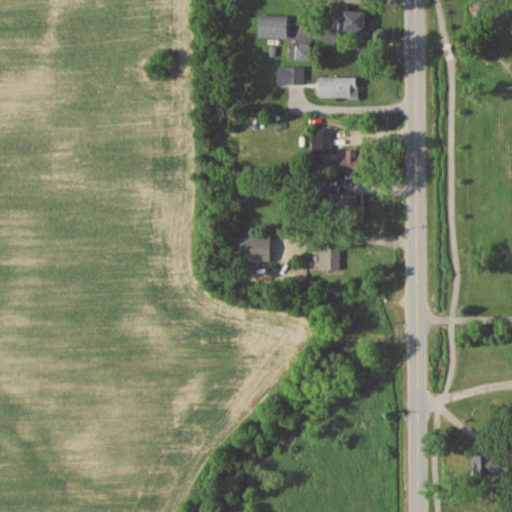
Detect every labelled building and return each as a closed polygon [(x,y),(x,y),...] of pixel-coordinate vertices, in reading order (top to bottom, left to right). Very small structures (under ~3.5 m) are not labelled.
[(370,34),(371,9),(338,8),(338,33),(370,34)] [(260,37),(288,37),(288,14),(260,14),(260,37)] [(312,43),(289,43),(289,59),(312,59),(312,43)] [(305,84),(305,66),(286,66),(286,84),(305,84)] [(320,76),(320,98),(359,98),(359,76),(320,76)] [(368,149),(341,149),(341,172),(368,172),(368,149)] [(359,193),(338,193),(338,218),(359,218),(359,193)] [(242,260),(271,260),(271,237),(242,237),(242,260)] [(340,244),(321,244),(321,269),(340,269),(340,244)] [(476,472),(510,472),(510,454),(476,454),(476,472)]
